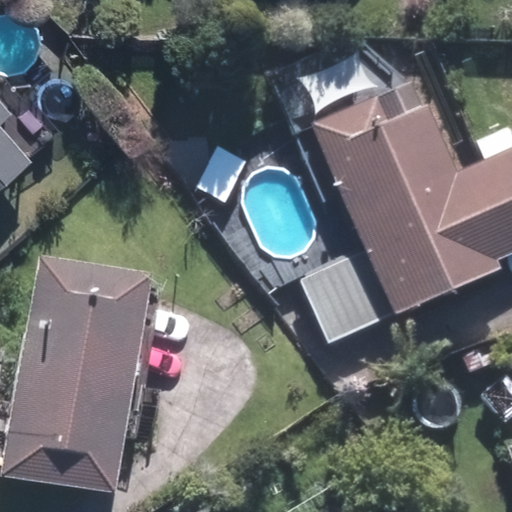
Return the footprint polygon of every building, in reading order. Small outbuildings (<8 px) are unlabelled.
[(0,169),(15,157),(0,138),(0,104),(5,100),(0,94),(0,169)] [(443,176),(413,96),(305,136),(374,321),(511,270),(511,171),(505,153),(443,176)] [(202,151),(183,196),(222,212),(241,168),(202,151)] [(121,294),(11,276),(0,343),(0,480),(88,495),(121,294)] [(511,454),(485,463),(501,507),(511,503),(511,454)]
